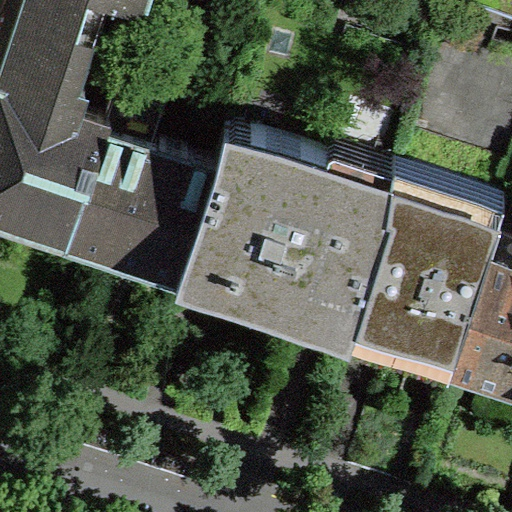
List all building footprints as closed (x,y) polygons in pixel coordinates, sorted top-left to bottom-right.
[(22,0),(0,68),(0,212),(63,232),(104,106),(77,97),(108,0),(139,0),(144,2),(144,0),(22,0)] [(486,241),(503,187),(506,188),(511,170),(511,10),(481,0),(417,0),(392,164),(386,197),(390,199),(349,326),(371,333),(448,358),(486,241)] [(511,0),(481,0),(511,10),(511,0)] [(104,106),(63,232),(65,232),(84,239),(177,270),(219,142),(210,139),(206,149),(187,143),(188,140),(159,130),(158,133),(151,131),(164,92),(125,80),(123,86),(112,83),(105,106),(104,106)] [(177,270),(203,279),(349,326),(390,199),(386,197),(392,164),(251,117),(246,131),(224,124),(219,142),(177,270)] [(511,248),(486,241),(448,358),(477,368),(511,379),(511,248)]
